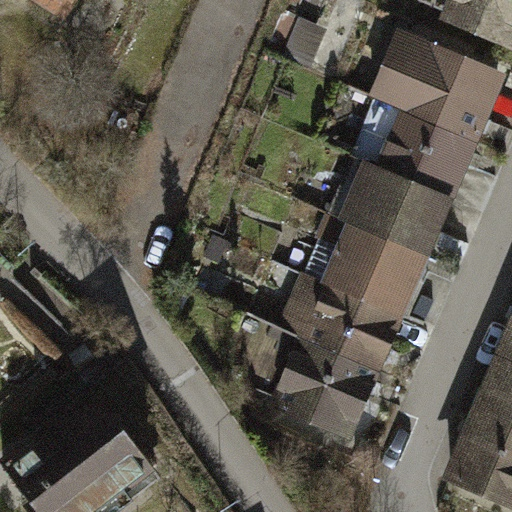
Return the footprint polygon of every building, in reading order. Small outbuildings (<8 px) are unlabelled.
[(43,0),(93,31),(113,0),(43,0)] [(511,38),(511,0),(422,0),(422,1),(511,38)] [(502,76),(404,35),(377,98),(381,99),(475,139),(502,76)] [(381,99),(356,156),(451,196),(475,139),(381,99)] [(451,196),(356,156),(332,214),(426,254),(451,196)] [(426,254),(332,214),(322,236),(326,238),(311,274),(332,283),(401,312),(426,254)] [(332,283),(307,339),(377,369),(401,312),(332,283)] [(511,335),(503,356),(511,359),(511,335)] [(377,369),(307,339),(281,401),(351,431),(377,369)] [(511,359),(503,356),(479,412),(511,425),(511,359)] [(28,458),(70,511),(142,511),(189,476),(119,387),(28,458)] [(511,425),(479,412),(453,475),(511,499),(511,425)]
